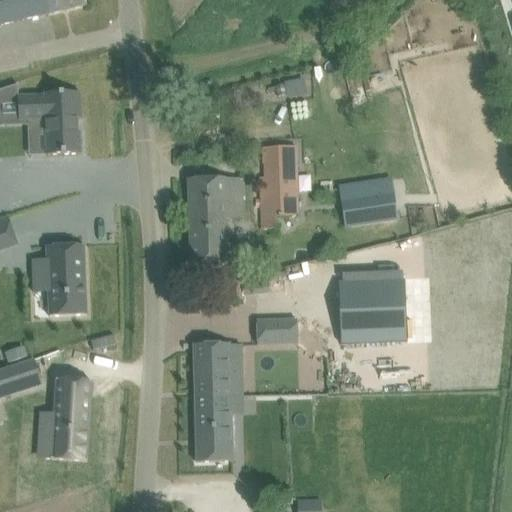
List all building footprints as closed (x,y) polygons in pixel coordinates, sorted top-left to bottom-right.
[(0,0),(0,24),(67,10),(87,6),(85,0),(0,0)] [(288,83),(285,84),(287,95),(289,95),(302,93),(300,81),(288,83)] [(284,85),(276,87),(278,97),(286,96),(284,85)] [(46,92),(23,93),(24,117),(47,116),(49,152),(83,150),(82,128),(79,128),(79,115),(84,115),(82,88),(46,90),(46,92)] [(109,150),(108,111),(95,111),(96,150),(109,150)] [(297,216),(296,147),(263,150),(264,178),(261,178),(262,231),(274,231),(275,216),(297,216)] [(226,222),(244,221),(242,179),(189,181),(191,269),(211,268),(242,267),(241,245),(227,245),(226,222)] [(352,194),(355,227),(396,223),(393,190),(352,194)] [(49,282),(35,282),(36,304),(50,303),(51,327),(89,326),(85,256),(48,257),(49,282)] [(405,280),(338,282),(340,344),(408,341),(405,280)] [(296,320),(258,321),(258,346),(297,345),(296,320)] [(214,346),(194,346),(195,399),(231,398),(231,377),(242,376),(243,376),(242,346),(230,346),(230,345),(214,346)] [(20,350),(6,354),(10,364),(23,360),(20,350)] [(28,362),(0,371),(0,396),(36,385),(28,362)] [(39,435),(37,472),(80,475),(84,395),(48,393),(46,436),(39,435)] [(233,462),(231,398),(195,399),(197,463),(233,462)] [(490,417),(490,402),(407,404),(407,419),(490,417)]
